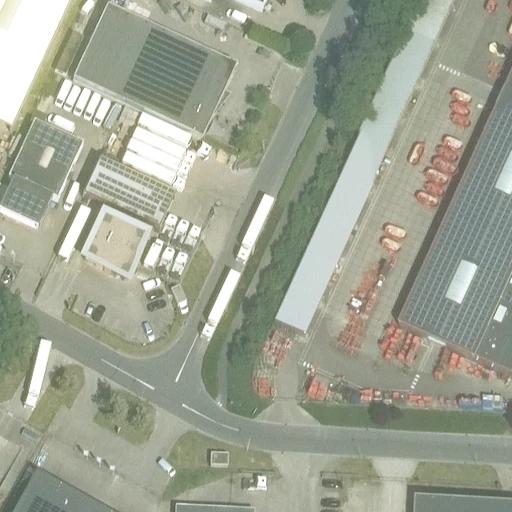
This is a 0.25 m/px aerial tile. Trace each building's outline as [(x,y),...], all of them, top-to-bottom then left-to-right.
[(0,0),(0,129),(11,134),(73,0),(0,0)] [(231,0),(261,14),(266,0),(231,0)] [(304,340),(458,0),(423,0),(275,326),(304,340)] [(201,145),(235,70),(106,10),(71,84),(201,145)] [(275,45),(291,52),(298,37),(281,30),(275,45)] [(511,79),(399,331),(476,366),(476,365),(511,381),(511,79)] [(82,148),(33,126),(7,182),(12,184),(0,210),(0,217),(36,234),(51,202),(56,204),(82,148)] [(135,260),(144,241),(134,237),(139,226),(158,235),(174,198),(99,164),(100,163),(98,163),(81,200),(83,200),(133,223),(128,234),(103,222),(84,263),(103,272),(103,273),(114,279),(131,273),(136,261),(135,260)] [(227,457),(210,456),(210,469),(227,469),(227,457)] [(97,511),(35,477),(14,511),(97,511)]
